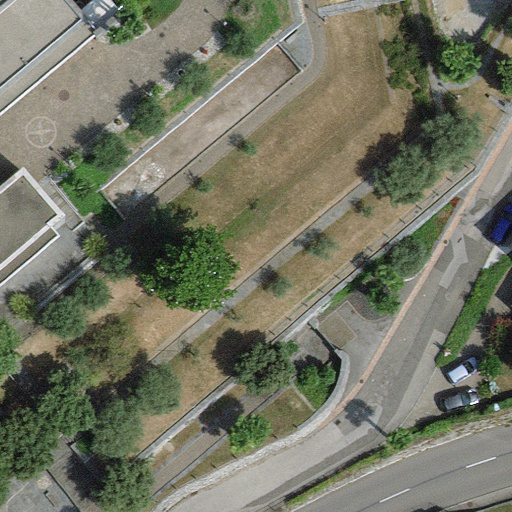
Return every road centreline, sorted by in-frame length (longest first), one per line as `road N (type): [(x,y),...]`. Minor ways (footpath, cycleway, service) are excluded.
road 1 (residential): [(200,511),(341,439),(375,411),(511,176)]
road 2 (secondary): [(360,511),(511,453)]
